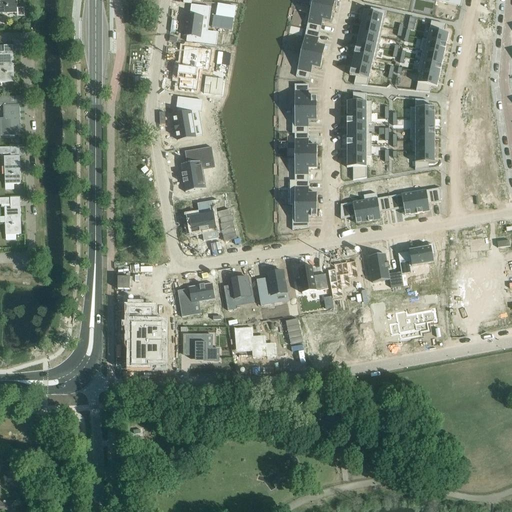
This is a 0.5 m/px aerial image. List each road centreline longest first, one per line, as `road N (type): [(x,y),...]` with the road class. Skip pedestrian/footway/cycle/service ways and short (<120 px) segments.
road 1 (residential): [(166,0),(151,114),(178,269),(329,244)]
road 2 (unclassified): [(511,341),(353,373),(110,384)]
road 3 (tertiary): [(92,308),(96,0)]
road 4 (residential): [(0,37),(25,37),(32,255),(0,257)]
road 5 (residential): [(329,244),(328,83),(346,0)]
road 6 (residential): [(457,223),(453,100),(474,0)]
road 7 (unclassified): [(96,511),(94,412),(82,378)]
road 8 (residential): [(511,134),(503,80),(511,0)]
road 9 (residential): [(329,244),(457,223)]
